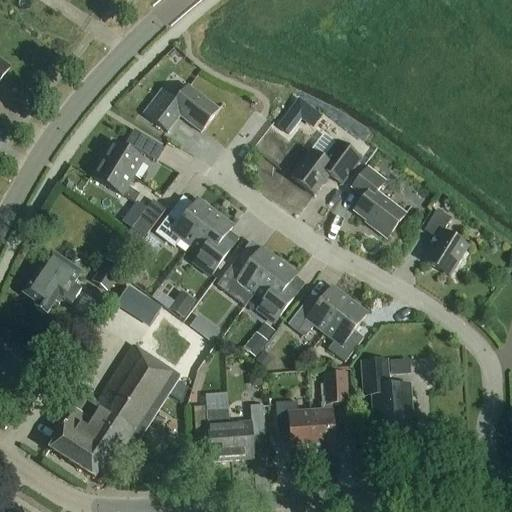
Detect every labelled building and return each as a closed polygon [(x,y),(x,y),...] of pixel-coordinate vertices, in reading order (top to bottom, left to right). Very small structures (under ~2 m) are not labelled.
[(0,80),(8,69),(0,63),(0,80)] [(218,113),(187,88),(176,102),(162,92),(143,117),(167,135),(180,119),(201,135),(218,113)] [(113,144),(102,162),(133,181),(144,163),(142,162),(144,157),(156,164),(160,158),(164,151),(134,132),(123,150),(113,144)] [(337,144),(328,156),(323,163),(311,153),(290,180),(314,198),(329,178),(341,188),(361,162),(348,152),(337,144)] [(133,181),(102,162),(91,179),(122,198),(134,205),(140,197),(127,189),(133,181)] [(385,183),(368,170),(352,191),(364,201),(354,214),(374,230),(373,232),(386,242),(405,217),(377,195),(385,183)] [(145,212),(132,229),(144,239),(167,209),(154,200),(145,212)] [(173,212),(155,236),(174,250),(181,241),(190,249),(215,216),(197,203),(194,208),(184,220),(173,212)] [(451,221),(436,213),(424,233),(438,242),(424,264),(448,279),(454,269),(458,267),(461,262),(461,258),(467,249),(443,234),(451,221)] [(215,216),(190,249),(200,256),(193,264),(211,278),(234,248),(224,241),(233,230),(215,216)] [(148,238),(140,249),(151,257),(159,246),(148,238)] [(244,289),(254,297),(278,265),(261,251),(248,268),(238,260),(217,288),(234,302),(244,289)] [(49,254),(22,296),(36,305),(33,309),(45,316),(57,296),(63,300),(80,274),(56,258),(49,254)] [(106,260),(93,280),(108,292),(123,271),(106,260)] [(278,265),(254,297),(264,304),(257,313),(274,326),(293,302),(283,295),(296,278),(278,265)] [(314,328),(324,336),(349,304),(331,290),(319,307),(309,300),(288,328),(305,341),(314,328)] [(183,322),(191,310),(177,300),(169,312),(183,322)] [(139,322),(150,329),(162,311),(151,304),(139,322)] [(349,304),(324,336),(334,344),(327,352),(344,365),(363,341),(354,334),(366,317),(349,304)] [(197,319),(189,330),(199,337),(207,327),(197,319)] [(264,327),(256,336),(267,345),(275,335),(264,327)] [(256,336),(244,352),(255,360),(267,345),(256,336)] [(198,340),(186,368),(203,375),(215,347),(198,340)] [(125,465),(180,380),(132,349),(95,406),(98,408),(88,422),(74,413),(48,453),(93,482),(99,474),(113,478),(121,466),(125,465)] [(259,357),(253,366),(263,374),(270,365),(259,357)] [(389,390),(387,364),(361,365),(363,399),(371,399),(374,443),(409,441),(407,411),(411,410),(410,388),(389,390)] [(322,414),(310,415),(313,455),(335,454),(332,407),(347,406),(346,376),(324,378),(326,407),(321,407),(322,414)] [(313,455),(310,415),(297,416),(297,405),(275,406),(277,437),(289,436),(290,457),(313,455)] [(251,425),(229,427),(231,464),(254,462),(252,433),(264,432),(262,408),(250,409),(251,425)] [(231,464),(229,427),(218,427),(217,413),(206,414),(205,410),(193,410),(195,437),(207,436),(209,465),(231,464)]
